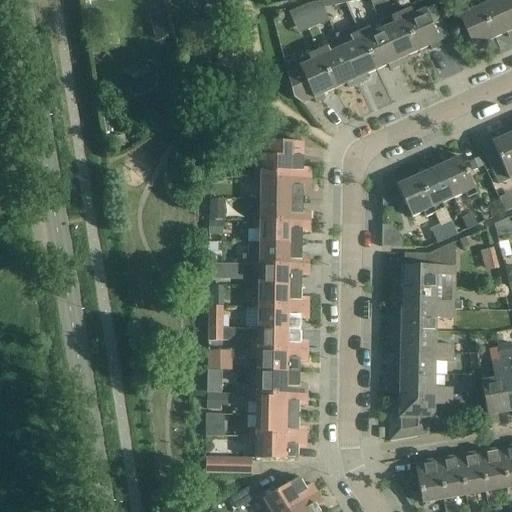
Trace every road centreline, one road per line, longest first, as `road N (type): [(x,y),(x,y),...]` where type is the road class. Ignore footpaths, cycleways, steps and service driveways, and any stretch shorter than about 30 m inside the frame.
road 1 (tertiary): [(101,511),(22,0)]
road 2 (residential): [(350,458),(358,157),(511,82)]
road 3 (residential): [(350,458),(511,427)]
